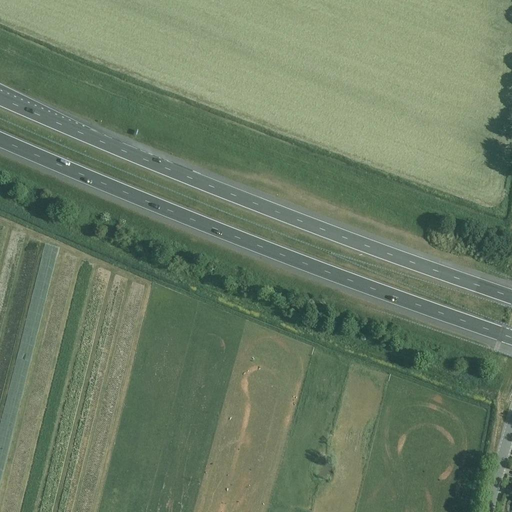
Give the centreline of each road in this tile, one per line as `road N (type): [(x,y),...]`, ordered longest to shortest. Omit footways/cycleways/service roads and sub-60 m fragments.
road 1 (motorway): [(0,137),(511,340)]
road 2 (motorway): [(511,299),(0,97)]
